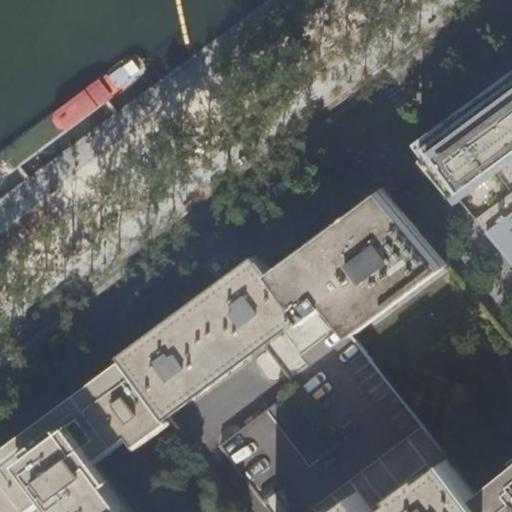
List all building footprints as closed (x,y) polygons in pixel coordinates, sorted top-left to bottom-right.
[(511,211),(511,73),(479,98),(448,121),(421,141),(431,154),(426,157),(487,230),(511,211)] [(354,334),(450,264),(385,188),(351,213),(335,225),(273,271),(308,317),(329,302),(354,334)] [(511,211),(487,230),(511,259),(511,211)] [(403,395),(354,334),(329,302),(308,317),(273,271),(263,259),(222,289),(154,340),(137,353),(129,359),(168,409),(177,403),(265,338),(297,381),(281,393),(283,397),(222,442),(264,499),(403,395)] [(168,409),(129,359),(58,411),(42,423),(0,454),(0,511),(28,511),(54,492),(69,511),(136,511),(98,460),(133,434),(140,444),(175,418),(168,409)] [(511,511),(511,447),(470,480),(468,481),(492,511),(511,511)] [(492,511),(468,481),(470,480),(453,459),(430,476),(428,473),(398,496),(401,499),(385,511),(377,511),(362,493),(340,510),(338,507),(331,511),(492,511)]
